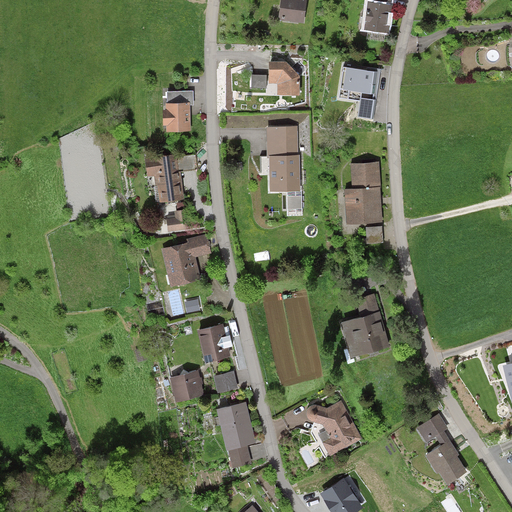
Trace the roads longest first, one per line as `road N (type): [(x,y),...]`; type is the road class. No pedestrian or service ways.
road 1 (residential): [(214,0),(209,84),(220,231),(278,472),(302,511)]
road 2 (residential): [(413,0),(393,122),(415,304),(431,361),(511,495)]
road 3 (residential): [(0,333),(49,384),(114,511)]
